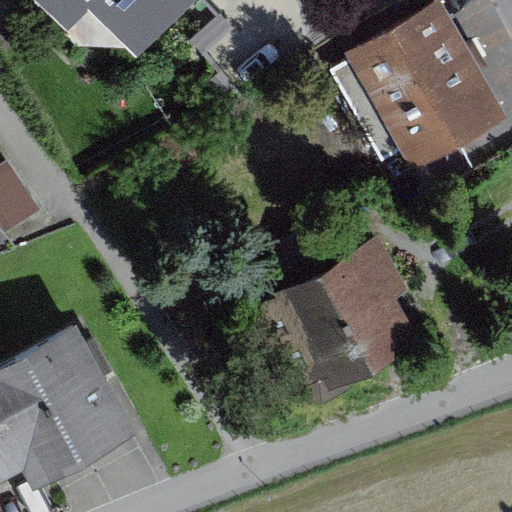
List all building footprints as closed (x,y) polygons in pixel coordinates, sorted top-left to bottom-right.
[(49,0),(113,70),(191,0),(49,0)] [(511,110),(511,102),(455,0),(427,0),(354,40),(419,160),(511,110)] [(16,156),(0,167),(0,206),(14,227),(48,203),(16,156)] [(414,278),(387,227),(245,302),(299,404),(429,336),(402,285),(414,278)] [(0,476),(30,460),(41,480),(145,423),(85,314),(0,360),(0,476)] [(410,461),(427,511),(489,511),(466,442),(410,461)]
